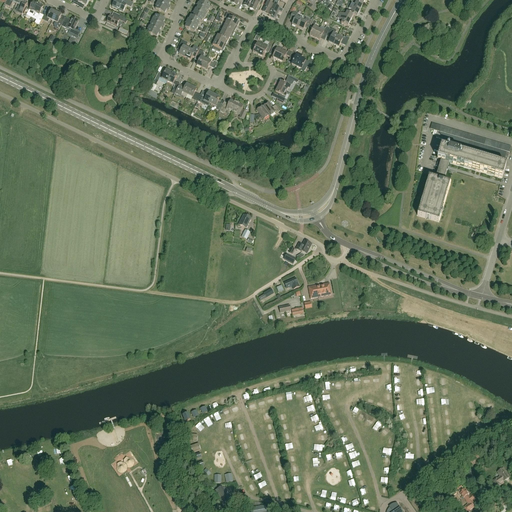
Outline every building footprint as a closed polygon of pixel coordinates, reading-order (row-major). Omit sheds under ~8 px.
[(18,0),(16,4),(19,5),(16,11),(17,12),(22,15),(27,5),(27,3),(24,2),(25,0),(18,0)] [(117,0),(115,0),(112,7),(123,12),(126,6),(131,8),(133,3),(126,0),(124,0),(123,3),(117,0)] [(157,4),(169,10),(171,7),(169,6),(170,3),(163,0),(160,0),(160,1),(159,0),(157,4)] [(248,8),(249,9),(253,0),(245,0),(243,6),(246,7),(245,8),(248,9),(248,8)] [(259,3),(253,0),(249,9),(250,9),(250,10),(252,11),(252,10),(255,12),(259,3)] [(317,7),(315,5),(317,2),(314,0),(309,0),(307,2),(310,5),(308,7),(314,11),(317,7)] [(27,16),(31,18),(38,4),(33,1),(30,9),(27,8),(23,14),(27,16)] [(210,5),(201,1),(199,4),(197,3),(196,6),(198,7),(207,11),(208,11),(210,8),(209,8),(210,5)] [(273,5),(267,2),(262,12),(269,15),(273,5)] [(274,2),(273,5),(269,15),(275,18),(280,8),(277,7),(278,4),(274,2)] [(362,6),(356,3),(354,6),(349,3),(348,6),(359,12),(362,6)] [(43,6),(38,4),(31,18),(36,20),(35,24),(39,26),(42,20),(44,16),(40,14),(43,6)] [(155,10),(165,14),(166,11),(168,12),(169,10),(157,4),(156,7),(156,8),(155,10)] [(359,12),(348,6),(346,8),(352,11),(350,14),(353,15),(353,16),(357,17),(359,12)] [(207,11),(198,7),(196,10),(195,9),(193,11),(205,17),(207,13),(206,13),(207,11)] [(44,15),(44,16),(42,20),(48,23),(49,20),(52,21),(56,13),(51,10),(48,16),(44,15)] [(193,18),(200,21),(202,22),(203,20),(204,20),(205,17),(193,11),(192,14),(194,14),(193,18)] [(298,28),(301,20),(303,17),(293,12),(290,20),(294,22),(292,25),(298,28)] [(350,21),(353,16),(353,15),(350,14),(347,12),(345,15),(340,13),(338,15),(350,21)] [(56,13),(52,21),(55,22),(54,26),(55,29),(59,30),(63,23),(59,21),(62,15),(56,13)] [(228,20),(226,23),(237,28),(239,23),(236,21),(237,19),(227,14),(225,18),(228,20)] [(350,21),(338,15),(337,18),(342,21),(341,24),(347,27),(350,21)] [(117,19),(110,16),(107,22),(116,27),(120,20),(125,23),(126,19),(119,16),(117,19)] [(152,22),(164,27),(165,25),(163,24),(165,21),(156,16),(155,19),(154,18),(152,22)] [(186,21),(198,27),(200,24),(199,23),(200,21),(193,18),(191,17),(189,20),(187,19),(186,21)] [(62,26),(70,30),(68,35),(77,39),(80,33),(74,30),(79,21),(72,18),(71,21),(66,18),(62,26)] [(304,22),(301,20),(298,28),(303,31),(305,27),(308,29),(312,21),(306,18),(304,22)] [(198,27),(186,21),(185,24),(187,25),(185,27),(195,32),(196,29),(197,30),(198,27)] [(310,36),(315,39),(319,29),(314,27),(317,22),(314,21),(310,27),(313,29),(310,36)] [(164,27),(152,22),(150,25),(151,25),(150,27),(159,32),(161,29),(163,30),(164,27)] [(234,33),(236,29),(237,28),(226,23),(224,27),(234,33)] [(159,32),(150,27),(149,27),(148,31),(147,33),(156,38),(158,35),(160,36),(161,33),(159,32)] [(222,32),(232,37),(234,33),(224,27),(222,32)] [(319,29),(315,39),(320,41),(323,34),(326,35),(329,28),(326,27),(324,32),(319,29)] [(328,43),(333,45),(338,37),(335,36),(336,34),(335,34),(336,31),(330,29),(327,35),(331,37),(328,43)] [(232,37),(222,32),(219,37),(226,40),(226,41),(228,41),(228,42),(230,38),(231,39),(232,37)] [(228,41),(226,41),(226,40),(219,37),(218,36),(215,41),(225,46),(226,44),(228,41)] [(349,39),(350,37),(347,36),(346,38),(346,37),(345,40),(338,37),(333,45),(339,48),(341,43),(343,44),(342,45),(346,47),(349,39)] [(179,55),(185,58),(189,49),(186,48),(188,44),(182,41),(179,48),(182,49),(179,55)] [(223,51),(225,46),(215,41),(213,46),(223,51)] [(257,44),(253,53),(258,55),(263,44),(261,43),(259,42),(257,44)] [(263,44),(258,55),(263,58),(266,52),(268,53),(271,48),(263,44)] [(278,61),(282,52),(277,49),(278,47),(274,45),(271,50),(276,52),(273,58),(278,61)] [(189,49),(185,58),(191,61),(192,58),(195,59),(196,58),(197,57),(199,51),(200,50),(194,47),(192,51),(189,49)] [(286,56),(290,58),(290,57),(292,52),(288,50),(287,54),(282,52),(278,61),(282,63),(286,56)] [(204,56),(205,54),(199,51),(197,57),(196,58),(200,60),(197,66),(202,68),(206,60),(204,59),(204,57),(204,56)] [(291,65),(296,67),(301,58),(302,56),(297,54),(291,65)] [(306,61),(301,58),(296,67),(301,70),(301,71),(303,72),(304,71),(305,72),(308,65),(310,67),(313,61),(310,60),(309,62),(306,61)] [(206,60),(202,68),(207,71),(209,67),(215,70),(218,63),(214,61),(213,63),(206,60)] [(158,73),(153,84),(150,89),(154,91),(156,86),(160,78),(162,79),(161,79),(167,82),(171,74),(166,71),(163,76),(161,75),(162,74),(158,73)] [(173,89),(176,90),(180,83),(176,82),(174,81),(177,76),(171,74),(167,82),(173,85),(175,86),(173,89)] [(278,87),(286,92),(288,89),(289,89),(290,87),(291,85),(292,85),(294,82),(287,79),(285,84),(281,82),(278,87)] [(182,93),(187,95),(192,87),(187,84),(185,88),(179,85),(175,94),(181,97),(182,93)] [(197,89),(192,87),(187,95),(192,98),(191,100),(197,102),(198,102),(201,96),(195,93),(197,89)] [(285,94),(286,92),(278,87),(275,93),(279,95),(277,100),(284,103),(285,100),(284,99),(285,98),(286,95),(285,94)] [(204,101),(210,104),(214,96),(208,93),(206,98),(204,97),(204,96),(201,95),(201,96),(198,102),(201,104),(202,100),(204,101)] [(219,98),(214,96),(210,104),(215,107),(217,108),(216,110),(219,112),(223,105),(219,104),(217,103),(219,98)] [(223,104),(223,105),(219,112),(224,114),(226,109),(233,112),(237,103),(230,100),(227,106),(223,104)] [(243,106),(237,103),(233,112),(240,116),(239,118),(243,120),(247,113),(241,110),(243,106)] [(262,106),(270,116),(275,112),(277,114),(280,112),(275,106),(272,108),(269,103),(263,107),(263,106),(262,106)] [(269,117),(270,116),(262,106),(257,111),(263,120),(269,116),(269,117)] [(447,135),(444,134),(441,133),(439,132),(438,132),(436,138),(445,141),(447,135)] [(443,182),(447,170),(448,168),(448,166),(449,162),(502,178),(506,166),(441,147),(437,159),(441,160),(440,164),(437,163),(437,165),(436,167),(439,168),(435,180),(429,178),(417,216),(438,222),(450,184),(443,182)] [(244,215),(239,225),(246,229),(251,219),(244,215)] [(242,238),(247,240),(250,233),(245,231),(242,238)] [(305,241),(302,246),(299,244),(296,250),(302,253),(302,252),(307,255),(312,245),(305,241)] [(287,254),(284,260),(293,264),(296,259),(287,254)] [(298,284),(295,279),(284,284),(287,289),(292,287),(293,290),(299,287),(298,284)] [(325,285),(308,288),(311,299),(331,295),(329,286),(325,287),(325,285)] [(274,294),(273,293),(271,289),(264,294),(264,295),(258,298),(261,302),(274,294)] [(325,405),(327,411),(334,409),(333,403),(325,405)] [(363,413),(360,420),(366,422),(369,415),(363,413)] [(205,422),(210,430),(215,427),(210,419),(205,422)] [(379,432),(384,427),(380,424),(375,429),(379,432)] [(388,429),(383,435),(387,438),(391,433),(388,429)] [(345,445),(352,442),(350,436),(343,439),(345,445)] [(497,479),(492,481),(497,488),(501,485),(500,484),(503,482),(504,482),(509,479),(503,469),(498,473),(500,477),(497,479)] [(205,479),(209,475),(205,471),(201,475),(205,479)] [(283,484),(289,482),(287,476),(281,478),(283,484)] [(251,489),(254,495),(260,492),(257,486),(251,489)] [(222,487),(215,491),(217,495),(216,495),(220,502),(221,502),(223,506),(230,502),(229,500),(229,499),(229,498),(229,497),(229,496),(229,495),(229,494),(229,493),(228,492),(227,491),(226,491),(225,490),(224,490),(223,490),(222,487)] [(465,490),(460,494),(463,498),(464,498),(468,504),(464,508),(466,511),(470,511),(469,511),(475,507),(472,502),(476,499),(473,494),(470,497),(465,490)]
